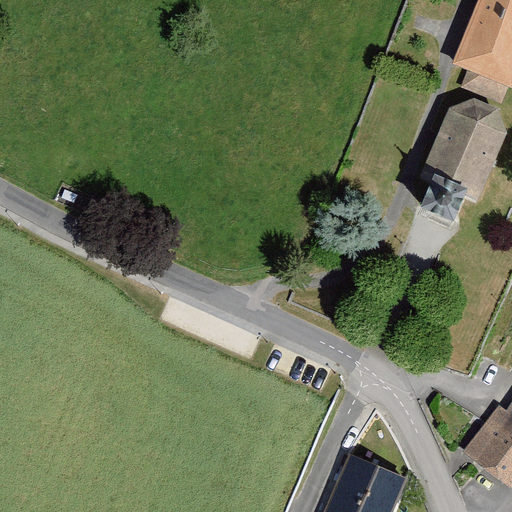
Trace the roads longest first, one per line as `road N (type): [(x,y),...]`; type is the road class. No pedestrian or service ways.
road 1 (residential): [(369,372),(330,346),(0,192)]
road 2 (residential): [(369,372),(440,383),(482,408),(511,368)]
road 3 (residential): [(449,511),(405,408),(369,372)]
road 4 (residential): [(308,511),(369,372)]
road 5 (residential): [(369,372),(422,250)]
